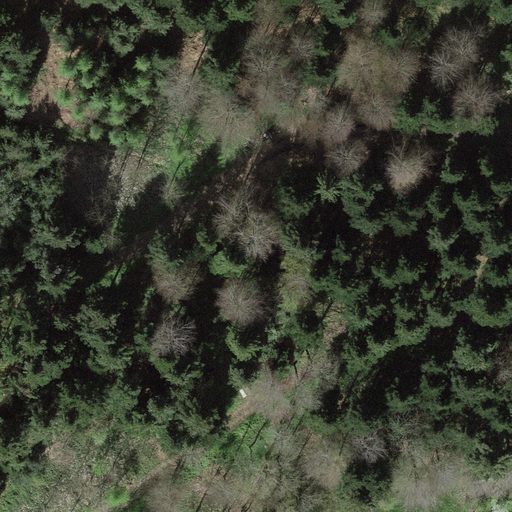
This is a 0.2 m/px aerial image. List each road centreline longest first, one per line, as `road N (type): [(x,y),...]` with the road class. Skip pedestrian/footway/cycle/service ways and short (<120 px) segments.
road 1 (track): [(511,135),(301,135),(259,147),(170,222),(66,281),(0,307)]
road 2 (track): [(105,511),(285,381),(354,352),(511,312)]
